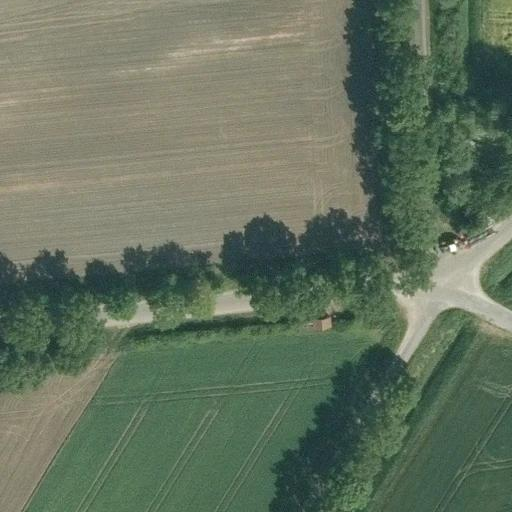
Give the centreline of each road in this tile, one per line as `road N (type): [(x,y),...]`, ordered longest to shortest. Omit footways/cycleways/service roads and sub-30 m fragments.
road 1 (residential): [(0,332),(437,291)]
road 2 (residential): [(422,0),(437,291)]
road 3 (residential): [(437,291),(301,511)]
